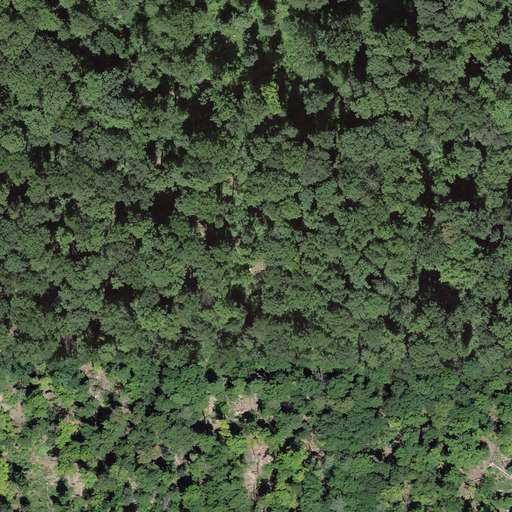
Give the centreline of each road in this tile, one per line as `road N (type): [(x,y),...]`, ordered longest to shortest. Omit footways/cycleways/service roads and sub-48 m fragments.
road 1 (track): [(0,207),(266,159),(316,165)]
road 2 (track): [(511,23),(483,31),(401,110)]
